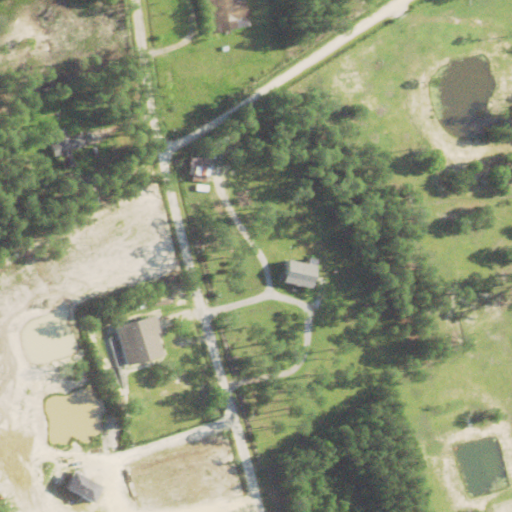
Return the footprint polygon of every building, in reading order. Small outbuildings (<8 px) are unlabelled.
[(236,4),(240,20),(232,22),(232,23),(214,27),(208,2),(201,4),(200,0),(226,0),(228,6),(236,4)] [(200,7),(201,15),(200,15),(200,20),(195,21),(192,4),(198,3),(198,8),(200,7)] [(213,43),(228,34),(237,48),(234,50),(238,56),(226,64),(213,43)] [(85,118),(89,116),(94,132),(89,134),(85,118)] [(70,138),(73,150),(67,152),(71,166),(61,170),(57,156),(51,158),(47,146),(51,145),(47,135),(62,130),(65,140),(70,138)] [(189,182),(190,176),(186,175),(188,158),(208,160),(206,183),(189,182)] [(83,180),(92,178),(96,192),(87,195),(83,180)] [(30,195),(39,192),(43,204),(34,207),(30,195)] [(87,197),(95,195),(99,205),(90,208),(87,197)] [(249,212),(262,209),(263,215),(251,218),(249,212)] [(278,285),(283,262),(311,269),(306,292),(278,285)] [(112,329),(152,317),(157,335),(153,336),(160,358),(123,369),(112,329)] [(61,491),(70,475),(98,491),(89,507),(61,491)]
